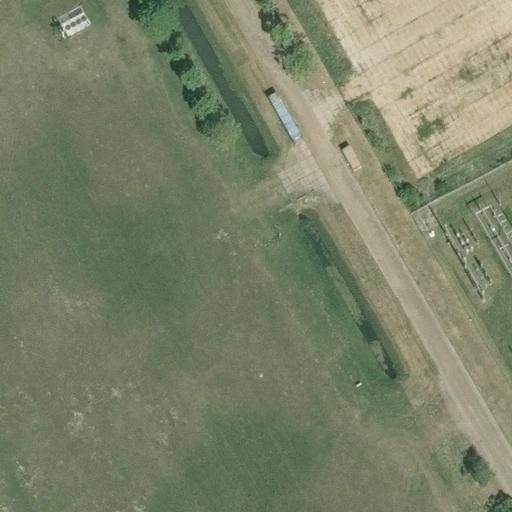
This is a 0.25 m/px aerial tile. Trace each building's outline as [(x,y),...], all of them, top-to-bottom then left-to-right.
[(321,0),(287,0),(328,82),(368,63),(343,12),(331,18),(321,0)] [(355,186),(365,182),(351,149),(341,153),(355,186)] [(0,256),(1,258),(44,239),(22,189),(0,198),(0,256)] [(38,260),(56,253),(52,242),(34,250),(38,260)] [(78,384),(98,434),(120,425),(101,375),(78,384)] [(33,410),(78,498),(103,485),(58,397),(33,410)] [(147,419),(127,429),(138,452),(158,442),(147,419)] [(367,497),(373,511),(440,511),(416,463),(390,475),(394,484),(367,497)]
